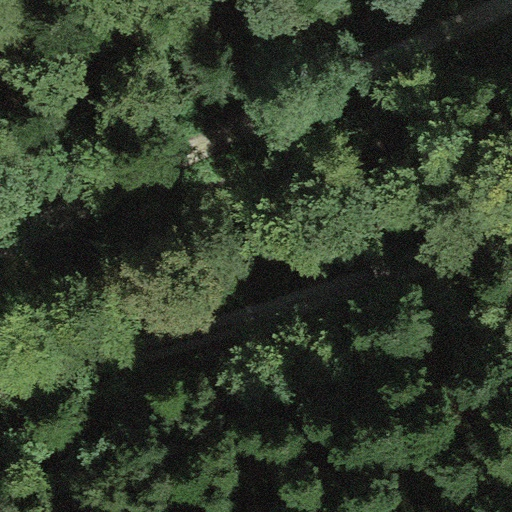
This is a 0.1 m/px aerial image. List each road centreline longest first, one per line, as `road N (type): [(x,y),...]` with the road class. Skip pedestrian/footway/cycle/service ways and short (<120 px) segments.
road 1 (track): [(0,244),(155,184),(511,8)]
road 2 (track): [(511,231),(339,296),(0,382)]
